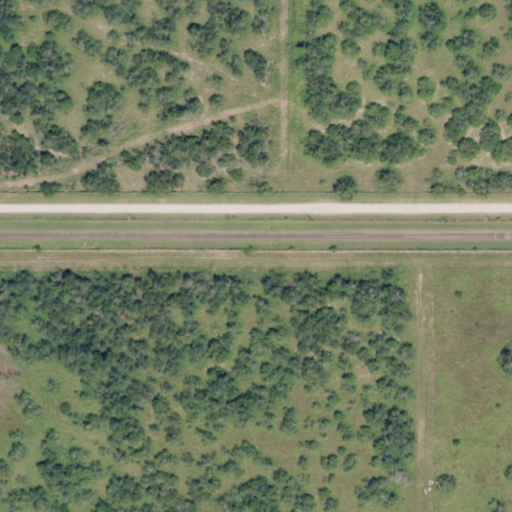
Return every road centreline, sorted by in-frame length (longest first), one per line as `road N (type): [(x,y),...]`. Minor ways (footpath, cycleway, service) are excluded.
road 1 (residential): [(511,211),(0,210)]
road 2 (residential): [(0,240),(511,239)]
